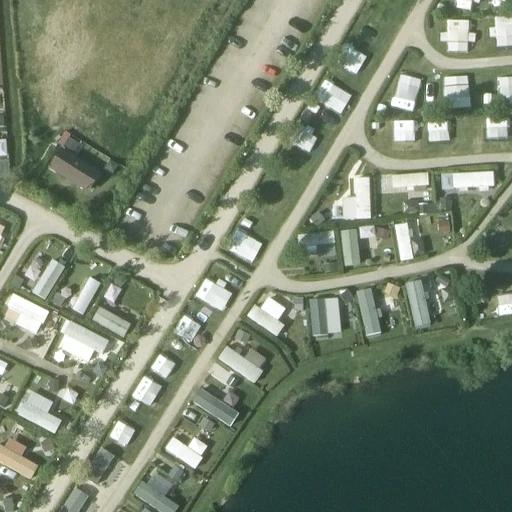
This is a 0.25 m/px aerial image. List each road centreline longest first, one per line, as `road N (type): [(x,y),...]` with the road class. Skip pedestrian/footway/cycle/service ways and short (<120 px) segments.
road 1 (unknown): [(452,261),(322,286),(282,285),(264,272),(428,0)]
road 2 (unknown): [(108,511),(264,272)]
road 3 (unknown): [(511,161),(393,166),(372,160),(351,131)]
road 4 (unknown): [(511,266),(452,261),(511,186)]
